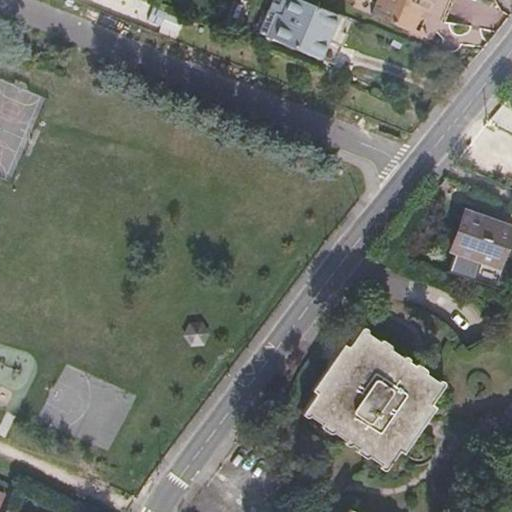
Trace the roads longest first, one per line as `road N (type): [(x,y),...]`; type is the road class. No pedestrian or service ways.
road 1 (residential): [(432,161),(0,1)]
road 2 (tertiary): [(432,161),(246,388),(160,511)]
road 3 (tertiary): [(511,59),(432,161)]
